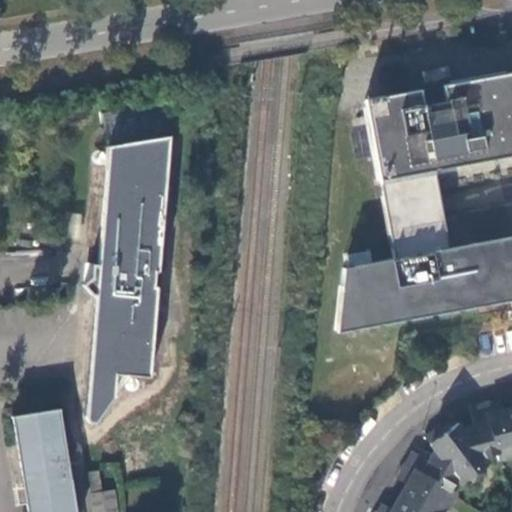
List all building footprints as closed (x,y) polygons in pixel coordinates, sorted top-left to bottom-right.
[(511,155),(511,71),(443,84),(446,99),(424,103),(421,89),(365,99),(395,259),(346,268),(339,333),(511,300),(511,236),(450,248),(441,202),(435,170),(511,155)] [(174,135),(110,146),(99,265),(114,266),(113,281),(97,291),(86,414),(87,417),(88,418),(90,419),(90,420),(91,420),(94,420),(95,419),(96,419),(133,373),(151,375),(161,286),(155,285),(161,271),(174,135)] [(98,264),(84,264),(83,286),(98,287),(98,264)] [(511,407),(494,412),(491,401),(470,407),(474,425),(463,428),(453,414),(424,436),(439,455),(435,462),(411,450),(400,470),(410,476),(389,511),(379,511),(377,510),(375,511),(443,511),(455,492),(450,489),(457,478),(461,484),(469,477),(472,481),(484,471),(481,468),(489,462),(486,457),(496,454),(497,459),(511,455),(511,407)] [(24,497),(26,511),(76,511),(58,409),(11,417),(24,497)] [(88,491),(91,511),(116,511),(117,511),(113,487),(88,491)]
